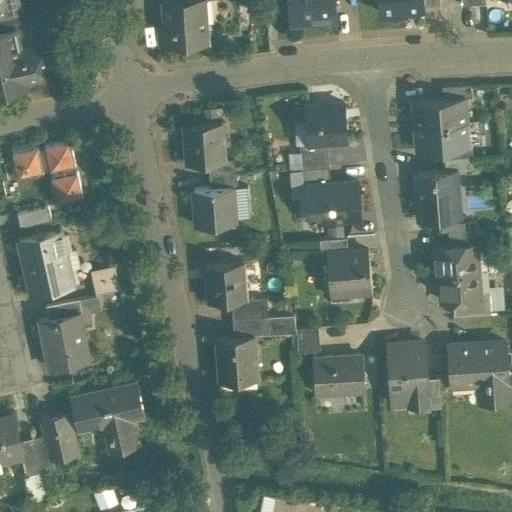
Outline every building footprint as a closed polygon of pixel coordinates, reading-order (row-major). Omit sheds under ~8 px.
[(0,0),(0,18),(23,13),(20,0),(0,0)] [(53,0),(40,0),(40,1),(29,4),(30,9),(55,4),(53,0)] [(162,0),(164,25),(159,25),(160,43),(209,39),(209,37),(203,38),(200,0),(162,0)] [(289,0),(291,17),(337,13),(336,0),(289,0)] [(378,0),(380,10),(408,8),(408,5),(425,4),(425,0),(378,0)] [(0,18),(0,31),(17,27),(17,28),(26,26),(23,13),(0,18)] [(0,31),(0,91),(30,85),(29,81),(54,76),(49,52),(27,57),(26,55),(23,55),(17,28),(17,27),(0,31)] [(471,82),(443,83),(444,96),(464,95),(464,96),(472,95),(471,82)] [(444,96),(415,99),(417,123),(466,119),(464,96),(464,95),(444,96)] [(344,100),(306,103),(309,140),(309,141),(328,140),(347,138),(344,100)] [(466,119),(417,123),(419,147),(444,145),(467,143),(467,142),(466,119)] [(223,120),(185,123),(187,161),(209,160),(225,158),(225,157),(223,120)] [(71,137),(13,150),(19,176),(51,168),(59,201),(84,195),(71,137)] [(328,140),(309,141),(309,140),(300,141),(302,166),(330,164),(328,140)] [(467,143),(444,145),(445,157),(473,155),(472,142),(467,142),(467,143)] [(473,155),(445,157),(446,169),(454,169),(454,171),(474,169),(473,155)] [(225,157),(225,158),(209,160),(210,172),(210,173),(236,171),(235,157),(225,157)] [(330,164),(302,166),(303,183),(331,181),(330,164)] [(446,169),(418,172),(422,216),(458,214),(454,171),(454,169),(446,169)] [(236,171),(210,173),(211,185),(233,184),(233,185),(238,185),(237,171),(236,171)] [(303,183),(298,183),(298,190),(310,189),(309,184),(313,184),(315,213),(313,213),(314,215),(309,215),(310,218),(362,214),(359,179),(331,181),(303,183)] [(211,185),(195,187),(198,224),(236,221),(233,185),(233,184),(211,185)] [(53,218),(53,204),(21,207),(22,220),(53,218)] [(485,226),(474,227),(476,242),(476,248),(486,248),(485,226)] [(474,227),(449,229),(450,244),(476,242),(474,227)] [(62,228),(19,237),(32,292),(74,283),(71,266),(80,264),(76,246),(67,249),(62,228)] [(347,235),(320,237),(322,252),(327,252),(327,250),(348,248),(347,235)] [(450,244),(436,245),(438,272),(441,272),(442,272),(477,269),(476,248),(476,242),(450,244)] [(348,248),(327,250),(327,252),(331,294),(373,291),(369,247),(348,248)] [(244,258),(206,261),(209,299),(232,297),(247,296),(247,295),(244,258)] [(115,262),(92,267),(97,291),(120,286),(115,262)] [(477,269),(442,272),(441,272),(443,299),(454,298),(479,296),(479,290),(489,289),(488,268),(477,269)] [(489,289),(479,290),(479,296),(481,311),(491,311),(489,289)] [(99,292),(80,296),(82,309),(77,310),(77,311),(102,306),(99,292)] [(247,296),(232,297),(234,315),(269,313),(267,293),(247,295),(247,296)] [(80,296),(46,303),(49,316),(77,310),(82,309),(80,296)] [(479,296),(454,298),(455,313),(481,311),(479,296)] [(49,316),(39,318),(48,364),(70,359),(69,354),(85,351),(77,311),(77,310),(49,316)] [(295,311),(269,313),(270,331),(297,329),(297,325),(295,311)] [(269,313),(234,315),(235,333),(254,332),(270,331),(269,313)] [(319,324),(297,325),(297,329),(299,349),(321,348),(319,324)] [(235,333),(217,335),(220,377),(258,374),(254,332),(235,333)] [(424,338),(389,341),(393,402),(428,400),(429,400),(427,375),(424,338)] [(506,338),(449,342),(449,351),(451,381),(479,379),(480,397),(510,395),(506,338)] [(361,351),(315,354),(318,390),(364,387),(361,351)] [(449,351),(437,351),(439,374),(440,381),(451,381),(449,351)] [(439,374),(427,375),(429,400),(428,400),(428,405),(441,404),(440,381),(439,374)] [(137,379),(114,384),(115,388),(73,398),(80,428),(85,427),(83,420),(92,418),(93,421),(108,418),(109,421),(115,445),(109,446),(110,448),(137,442),(130,413),(144,410),(137,379)] [(69,410),(42,416),(45,433),(51,455),(53,455),(59,453),(58,449),(77,444),(69,410)] [(14,412),(0,414),(0,456),(0,457),(1,459),(22,454),(23,454),(20,438),(14,412)] [(45,433),(34,435),(41,469),(55,466),(53,455),(51,455),(45,433)] [(34,435),(20,438),(23,454),(22,454),(26,472),(41,469),(34,435)] [(102,505),(119,500),(114,483),(96,488),(102,505)]
